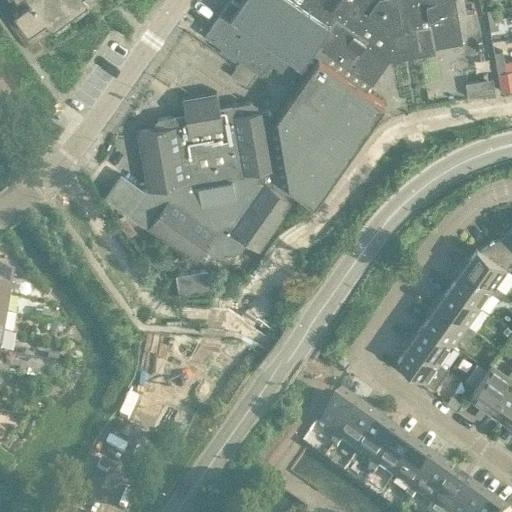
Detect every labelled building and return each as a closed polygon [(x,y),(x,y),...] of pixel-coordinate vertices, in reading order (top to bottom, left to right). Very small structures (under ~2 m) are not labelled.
[(75,0),(16,0),(12,3),(9,0),(0,0),(0,8),(27,47),(32,51),(42,45),(32,31),(75,0)] [(153,127),(136,130),(136,131),(137,131),(141,158),(141,160),(142,160),(146,187),(146,188),(150,188),(153,205),(158,208),(146,225),(194,260),(203,247),(213,254),(214,254),(238,249),(239,249),(246,240),(258,248),(293,200),(288,197),(294,189),(312,202),(383,102),(365,88),(370,81),(371,82),(387,58),(411,54),(409,42),(417,41),(418,48),(462,40),(461,39),(460,39),(456,12),(456,10),(455,10),(453,0),(239,0),(237,3),(232,0),(226,0),(203,34),(239,59),(256,70),(260,73),(268,61),(291,77),(294,72),(302,77),(275,114),(276,120),(267,122),(265,109),(266,109),(266,107),(257,109),(256,105),(257,105),(250,100),(231,103),(231,105),(219,107),(216,90),(214,91),(215,92),(183,97),(183,96),(181,97),(183,112),(157,116),(152,123),(153,123),(153,127)] [(486,9),(487,19),(496,17),(494,7),(486,9)] [(497,27),(496,17),(487,19),(489,29),(497,27)] [(493,51),(495,61),(503,60),(501,50),(493,51)] [(511,58),(503,60),(505,70),(511,68),(511,58)] [(239,59),(229,73),(246,85),(256,70),(239,59)] [(505,70),(503,60),(495,61),(496,71),(505,70)] [(467,95),(494,91),(491,77),(464,82),(467,95)] [(142,189),(126,212),(146,225),(158,208),(153,205),(150,188),(146,188),(142,189)] [(130,216),(126,222),(139,231),(143,225),(130,216)] [(511,227),(496,237),(510,260),(511,259),(511,227)] [(505,268),(510,260),(496,237),(478,249),(475,247),(466,260),(462,257),(462,258),(454,252),(450,257),(458,263),(458,264),(492,288),(506,268),(505,268)] [(457,272),(448,285),(479,306),(492,288),(458,264),(453,270),(457,272)] [(207,269),(179,275),(185,296),(211,290),(212,290),(210,280),(207,269)] [(0,274),(0,295),(10,297),(13,277),(0,274)] [(465,325),(479,306),(448,285),(440,297),(436,294),(431,301),(465,325)] [(0,314),(6,316),(10,297),(0,295),(0,314)] [(430,310),(422,322),(452,343),(465,325),(431,301),(427,307),(430,310)] [(439,362),(452,343),(422,322),(413,334),(410,331),(405,338),(439,362)] [(506,325),(502,330),(508,334),(511,329),(506,325)] [(439,362),(405,338),(401,344),(404,347),(395,360),(398,362),(423,380),(425,381),(439,362)] [(48,354),(47,361),(58,363),(59,356),(48,354)] [(398,362),(395,367),(420,385),(423,380),(398,362)] [(485,410),(509,376),(490,362),(468,393),(481,402),(479,406),(473,414),(478,418),(484,409),(485,410)] [(506,420),(511,411),(511,378),(509,376),(485,410),(491,415),(494,411),(506,420)] [(318,426),(338,440),(362,406),(355,401),(353,405),(340,396),(318,426)] [(368,410),(362,406),(338,440),(356,453),(378,423),(366,414),(368,410)] [(390,431),(378,423),(356,453),(375,466),(399,432),(393,428),(390,431)] [(393,479),(415,449),(403,440),(405,437),(399,432),(375,466),(393,479)] [(427,458),(415,449),(393,479),(412,493),(436,459),(430,454),(427,458)] [(430,506),(452,476),(440,467),(443,463),(436,459),(412,493),(430,506)] [(464,484),(452,476),(430,506),(439,511),(454,511),(473,485),(467,481),(464,484)] [(482,511),(489,502),(477,493),(480,490),(473,485),(454,511),(482,511)] [(502,511),(489,502),(482,511),(510,511),(504,507),(502,511)]
